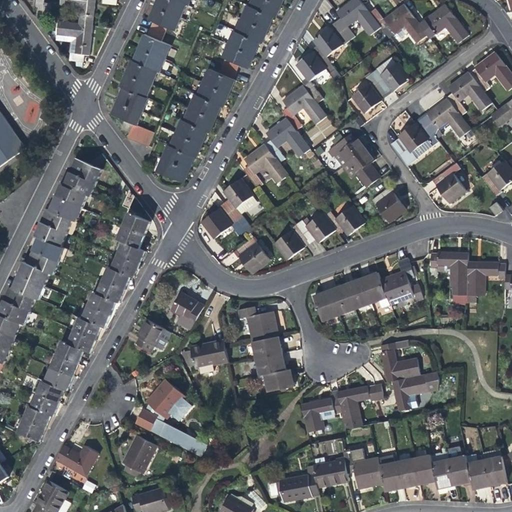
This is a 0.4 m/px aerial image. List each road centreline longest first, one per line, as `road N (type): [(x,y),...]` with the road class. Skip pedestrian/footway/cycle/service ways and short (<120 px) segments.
road 1 (residential): [(502,27),(377,126),(381,147),(418,195),(429,226)]
road 2 (residential): [(309,0),(176,233)]
road 3 (residential): [(82,106),(0,276)]
road 4 (residential): [(82,106),(176,233)]
road 5 (residential): [(283,279),(429,226)]
road 6 (residential): [(176,233),(100,363)]
road 7 (residential): [(2,0),(82,106)]
road 8 (residential): [(176,233),(217,280),(249,287),(283,279)]
